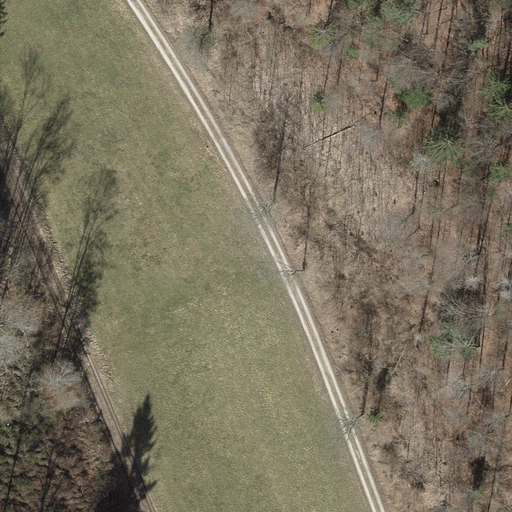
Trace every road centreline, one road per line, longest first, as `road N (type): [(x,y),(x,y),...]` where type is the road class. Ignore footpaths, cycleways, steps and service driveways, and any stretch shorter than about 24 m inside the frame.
road 1 (track): [(129,0),(187,81),(302,293),(383,511)]
road 2 (track): [(145,511),(0,159)]
